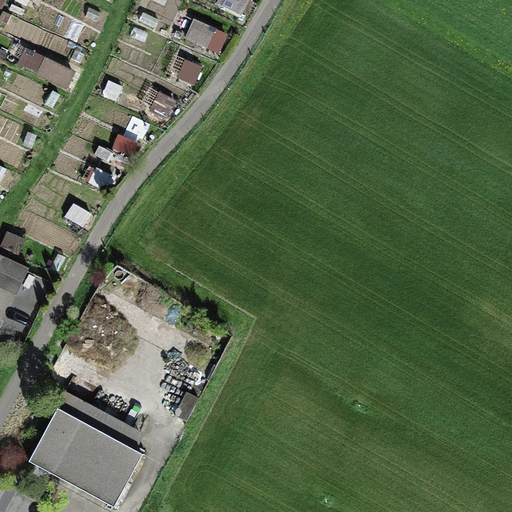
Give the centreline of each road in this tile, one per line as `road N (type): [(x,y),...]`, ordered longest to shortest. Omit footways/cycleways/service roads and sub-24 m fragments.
road 1 (residential): [(270,0),(228,68),(126,180),(0,422)]
road 2 (track): [(129,0),(46,156),(0,223)]
